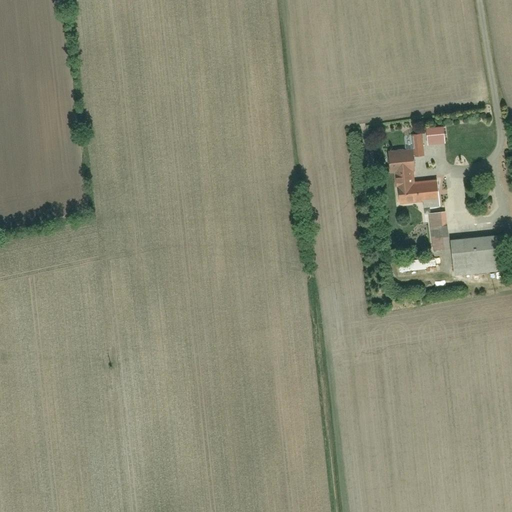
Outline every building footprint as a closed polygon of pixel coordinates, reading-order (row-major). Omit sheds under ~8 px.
[(415,157),(425,156),(423,134),(414,135),(415,157)] [(400,204),(422,202),(423,208),(440,207),(438,181),(414,183),(414,172),(415,172),(414,153),(388,154),(389,174),(394,174),(395,188),(398,188),(400,204)] [(427,213),(431,251),(450,249),(447,212),(427,213)] [(452,239),(455,275),(508,270),(505,234),(452,239)] [(399,260),(400,272),(426,270),(425,258),(399,260)]
